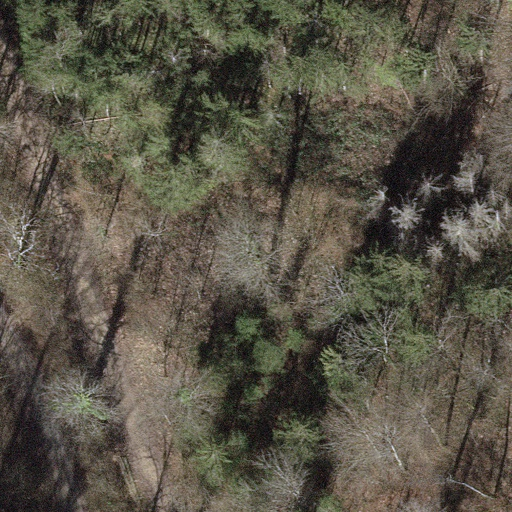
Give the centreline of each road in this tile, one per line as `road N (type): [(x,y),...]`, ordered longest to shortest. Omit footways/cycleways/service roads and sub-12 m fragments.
road 1 (track): [(192,511),(156,436),(6,0)]
road 2 (track): [(72,511),(0,370)]
